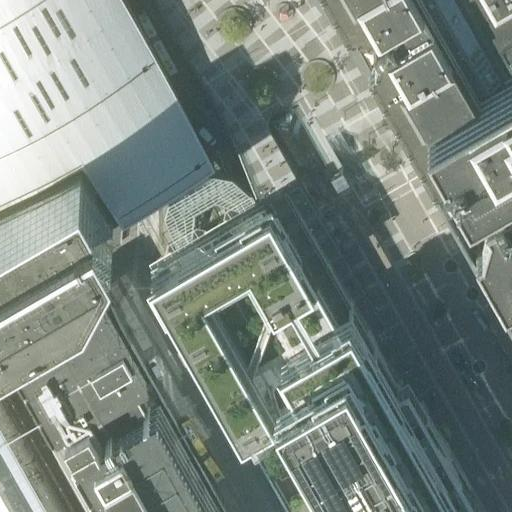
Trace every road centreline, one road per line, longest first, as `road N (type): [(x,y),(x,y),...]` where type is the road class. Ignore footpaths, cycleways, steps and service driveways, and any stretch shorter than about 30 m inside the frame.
road 1 (unclassified): [(404,316),(511,502)]
road 2 (unclassified): [(511,399),(456,304),(436,297),(404,316)]
